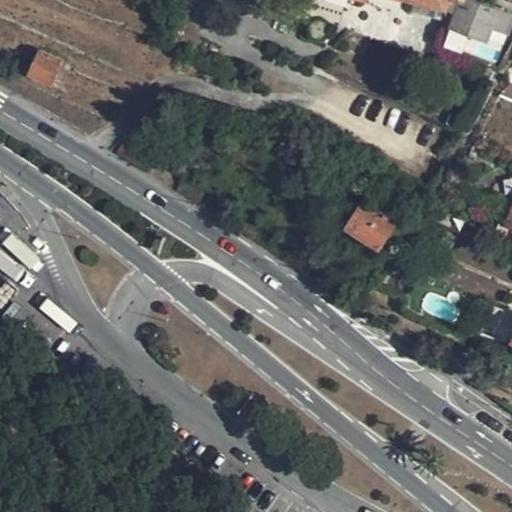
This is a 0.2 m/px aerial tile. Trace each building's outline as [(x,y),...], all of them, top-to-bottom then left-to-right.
[(447,0),(364,0),(368,1),(367,0),(411,0),(446,9),(447,0)] [(447,0),(446,9),(457,12),(452,28),(490,42),(496,23),(500,14),(501,11),(470,0),(447,0)] [(510,18),(500,14),(496,23),(507,28),(510,18)] [(1,45),(37,63),(41,52),(6,34),(1,45)] [(42,51),(41,52),(37,63),(32,73),(53,83),(63,61),(42,51)] [(155,160),(125,142),(117,155),(147,172),(155,160)] [(205,190),(185,178),(177,191),(197,202),(205,190)] [(399,219),(366,199),(349,227),(380,247),(399,219)] [(511,225),(507,223),(501,221),(497,232),(511,238),(511,225)]
